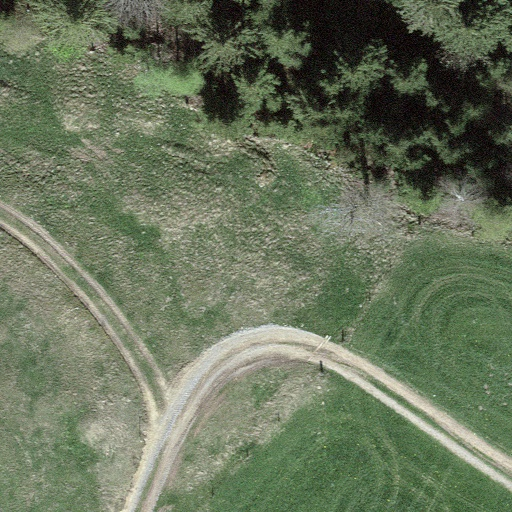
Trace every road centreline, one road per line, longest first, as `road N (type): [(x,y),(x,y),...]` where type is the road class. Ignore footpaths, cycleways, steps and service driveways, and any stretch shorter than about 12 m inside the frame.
road 1 (track): [(511,478),(405,400),(312,347),(271,343),(232,356),(198,396),(142,511)]
road 2 (track): [(0,211),(86,282),(131,335),(181,426)]
